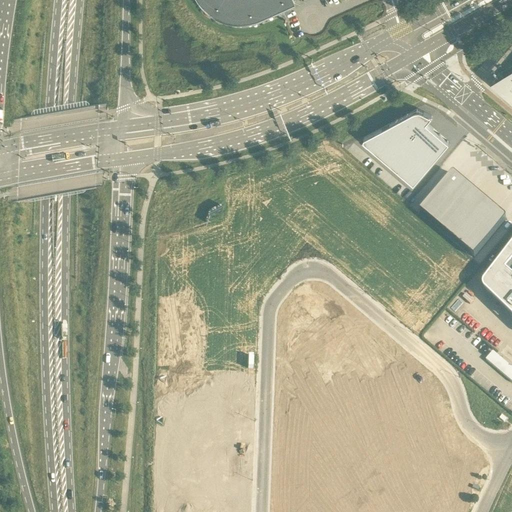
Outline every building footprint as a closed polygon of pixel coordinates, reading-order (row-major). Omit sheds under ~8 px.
[(202,0),(206,5),(212,10),(219,14),(226,17),(234,19),(242,19),(250,19),(258,17),(265,13),(274,9),(280,14),(287,5),(286,4),(295,0),(202,0)] [(448,142),(426,122),(431,116),(432,116),(417,109),(364,138),(363,139),(363,140),(364,140),(364,141),(413,183),(448,142)] [(451,175),(420,212),(474,258),(506,221),(506,220),(506,219),(506,218),(505,218),(495,209),(490,207),(467,188),(465,184),(454,175),(454,174),(453,174),(452,174),(452,175),(451,175)] [(511,247),(487,280),(485,283),(484,285),(483,286),(483,288),(483,289),(483,291),(484,292),(485,293),(511,319),(511,247)] [(511,381),(511,367),(493,352),(486,360),(511,381)] [(168,392),(163,511),(229,511),(234,394),(168,392)]
